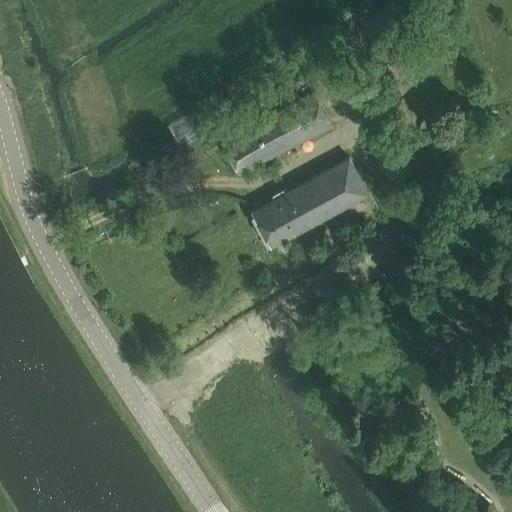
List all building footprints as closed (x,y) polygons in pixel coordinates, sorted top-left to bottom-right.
[(414,74),(406,59),(395,39),(365,54),(387,95),(417,79),(414,74)] [(351,74),(335,91),(348,108),(367,103),(370,83),(351,74)] [(241,174),(334,123),(315,91),(222,141),(241,174)] [(391,133),(370,145),(390,180),(411,168),(424,161),(417,148),(404,125),(391,133)] [(270,245),(369,192),(349,156),(288,189),(283,188),(273,193),(271,199),(251,210),(270,245)] [(420,219),(456,192),(445,177),(401,208),(409,219),(416,214),(420,219)]
